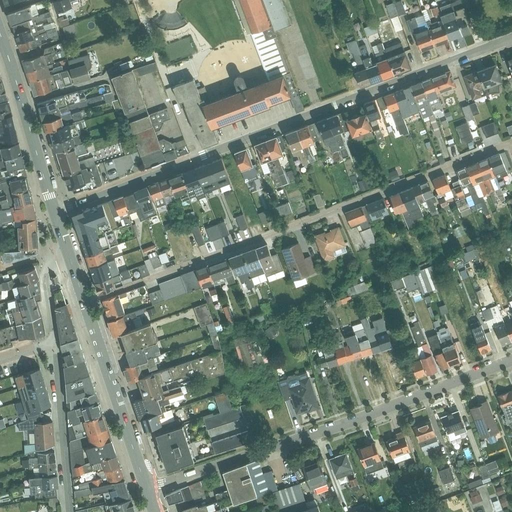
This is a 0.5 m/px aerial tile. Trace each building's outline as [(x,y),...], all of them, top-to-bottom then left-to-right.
[(54,14),(70,8),(67,0),(55,0),(50,2),(54,14)] [(281,0),(240,0),(251,31),(272,24),(274,30),(290,24),(281,0)] [(399,0),(384,5),(388,18),(404,12),(400,0),(399,0)] [(460,0),(456,0),(438,7),(440,13),(462,5),(460,0)] [(436,5),(429,7),(432,16),(439,14),(436,5)] [(5,13),(9,26),(27,20),(24,8),(5,13)] [(460,36),(470,31),(462,12),(451,17),(460,36)] [(414,17),(418,26),(425,23),(421,14),(414,17)] [(394,31),(401,29),(396,16),(390,18),(394,31)] [(460,36),(451,17),(439,22),(447,41),(460,36)] [(70,28),(65,19),(60,22),(65,31),(70,28)] [(11,34),(30,28),(27,20),(9,26),(11,34)] [(433,47),(447,41),(439,22),(425,27),(433,47)] [(364,28),(366,36),(377,33),(375,25),(364,28)] [(433,47),(425,27),(411,33),(419,53),(433,47)] [(11,34),(14,44),(33,38),(30,28),(11,34)] [(17,53),(36,48),(33,38),(14,44),(17,53)] [(277,53),(274,39),(258,42),(259,47),(258,47),(259,52),(270,50),(271,54),(277,53)] [(392,75),(408,70),(402,53),(386,59),(392,75)] [(23,72),(45,65),(41,55),(19,61),(23,72)] [(72,85),(90,79),(83,56),(65,62),(72,85)] [(392,75),(386,59),(374,63),(380,80),(392,75)] [(136,75),(157,69),(155,61),(133,67),(136,75)] [(369,83),(380,80),(374,63),(363,67),(369,83)] [(483,89),(501,83),(494,64),(477,71),(483,89)] [(23,72),(26,82),(48,76),(45,65),(23,72)] [(134,67),(112,73),(123,112),(145,106),(134,67)] [(369,83),(363,67),(350,72),(356,88),(369,83)] [(67,70),(60,70),(60,68),(53,68),(54,78),(64,77),(64,82),(68,82),(67,70)] [(435,94),(455,87),(449,71),(429,78),(435,94)] [(483,89),(477,71),(462,76),(469,94),(483,89)] [(210,128),(288,98),(279,75),(200,105),(190,79),(170,87),(176,102),(179,101),(192,134),(194,133),(199,148),(215,142),(210,128)] [(31,97),(53,90),(48,76),(26,82),(31,97)] [(435,94),(429,78),(420,81),(425,98),(435,94)] [(413,102),(425,98),(420,81),(407,85),(413,102)] [(398,109),(407,105),(400,89),(391,93),(398,109)] [(398,109),(391,93),(381,98),(388,113),(398,109)] [(453,97),(445,98),(446,107),(455,105),(453,97)] [(37,114),(55,109),(53,100),(34,105),(37,114)] [(367,122),(379,116),(372,100),(360,105),(367,122)] [(0,119),(12,116),(8,101),(0,102),(0,119)] [(461,106),(464,120),(472,118),(469,104),(461,106)] [(37,114),(39,123),(58,118),(55,109),(37,114)] [(84,117),(82,109),(71,111),(73,119),(84,117)] [(350,137),(368,130),(362,114),(343,121),(350,137)] [(144,169),(164,162),(146,115),(126,123),(144,169)] [(330,135),(341,132),(335,115),(324,119),(330,135)] [(0,130),(1,132),(15,128),(12,116),(0,119),(0,130)] [(383,117),(377,119),(382,137),(388,135),(383,117)] [(45,132),(60,127),(58,118),(39,123),(42,133),(45,132)] [(330,135),(324,119),(314,123),(319,139),(330,135)] [(466,121),(455,125),(462,144),(473,140),(466,121)] [(485,137),(497,133),(493,121),(481,125),(485,137)] [(45,132),(49,144),(76,135),(73,123),(60,127),(45,132)] [(299,148),(311,144),(304,127),(293,132),(299,148)] [(0,145),(18,141),(15,128),(1,132),(0,130),(0,145)] [(299,148),(293,132),(282,136),(289,153),(299,148)] [(70,149),(80,146),(76,135),(49,144),(52,155),(70,149)] [(270,160),(280,156),(273,138),(263,142),(270,160)] [(270,160),(263,142),(252,146),(259,164),(270,160)] [(0,161),(21,155),(19,144),(0,149),(0,161)] [(83,169),(70,149),(52,155),(64,175),(83,169)] [(237,173),(251,168),(244,149),(230,154),(237,173)] [(108,180),(136,171),(129,153),(102,162),(108,180)] [(494,175),(504,171),(497,154),(486,158),(494,175)] [(7,168),(7,170),(24,167),(21,155),(0,161),(0,167),(1,169),(7,168)] [(494,175),(486,158),(476,163),(483,180),(494,175)] [(473,184),(483,180),(476,163),(465,168),(473,184)] [(83,169),(64,175),(67,187),(71,185),(73,190),(75,192),(79,192),(81,191),(83,188),(82,184),(85,183),(88,190),(103,184),(97,165),(83,169)] [(0,183),(27,177),(24,167),(7,170),(0,171),(0,183)] [(473,184),(465,168),(455,172),(463,189),(473,184)] [(171,196),(184,191),(178,175),(165,180),(171,196)] [(437,196),(450,191),(444,176),(431,181),(437,196)] [(6,196),(30,189),(27,177),(0,183),(0,190),(4,189),(6,196)] [(356,181),(360,191),(368,188),(364,178),(356,181)] [(171,196),(165,180),(156,183),(162,199),(171,196)] [(457,197),(463,194),(457,180),(451,183),(457,197)] [(424,201),(432,197),(425,182),(417,185),(424,201)] [(154,202),(162,199),(156,183),(148,187),(154,202)] [(424,201),(417,185),(408,189),(415,205),(424,201)] [(145,220),(158,216),(147,188),(135,192),(145,220)] [(16,205),(16,207),(33,203),(30,189),(6,196),(0,197),(0,203),(8,201),(9,206),(16,205)] [(404,209),(415,205),(408,189),(397,193),(404,209)] [(145,220),(135,192),(124,196),(130,215),(137,212),(141,222),(145,220)] [(404,209),(397,193),(385,198),(392,215),(404,209)] [(133,224),(130,215),(124,196),(108,202),(116,221),(120,219),(123,228),(133,224)] [(371,220),(387,214),(382,200),(365,206),(371,220)] [(72,215),(86,256),(117,245),(111,230),(117,228),(116,221),(108,202),(83,212),(83,211),(72,215)] [(23,222),(35,219),(36,219),(33,203),(16,207),(0,211),(0,225),(23,220),(23,222)] [(274,220),(291,215),(287,203),(270,208),(274,220)] [(350,228),(366,221),(360,208),(344,215),(350,228)] [(271,220),(267,209),(257,212),(261,223),(271,220)] [(235,215),(238,228),(246,226),(243,213),(235,215)] [(18,227),(18,237),(37,237),(36,223),(35,219),(23,222),(24,226),(18,227)] [(205,226),(208,239),(227,235),(224,221),(205,226)] [(197,224),(190,227),(197,245),(204,242),(197,224)] [(364,245),(374,243),(371,227),(361,229),(364,245)] [(313,237),(322,262),(333,258),(331,252),(345,247),(337,228),(313,237)] [(5,265),(37,256),(37,248),(38,247),(37,237),(18,237),(19,249),(20,249),(20,252),(0,253),(5,265)] [(90,268),(108,261),(106,256),(127,248),(125,242),(117,245),(86,256),(90,268)] [(280,250),(291,281),(316,273),(310,256),(302,258),(297,244),(280,250)] [(263,274),(275,269),(266,245),(254,249),(263,274)] [(472,247),(460,253),(465,262),(476,256),(472,247)] [(263,274),(254,249),(240,254),(249,279),(263,274)] [(139,275),(159,269),(154,252),(148,254),(149,259),(143,260),(145,265),(137,267),(139,275)] [(157,255),(161,265),(169,261),(165,252),(157,255)] [(233,284),(249,279),(240,254),(225,260),(233,284)] [(233,284),(225,260),(205,267),(210,282),(224,277),(228,286),(233,284)] [(418,288),(420,293),(437,288),(430,266),(401,275),(406,292),(418,288)] [(211,285),(210,282),(205,267),(193,271),(199,289),(211,285)] [(458,270),(461,279),(468,277),(465,268),(458,270)] [(0,292),(12,288),(39,280),(35,269),(12,275),(13,279),(2,283),(2,284),(0,284),(0,292)] [(100,294),(133,282),(129,271),(95,283),(100,294)] [(393,290),(404,286),(400,276),(389,280),(393,290)] [(16,300),(40,292),(39,280),(12,288),(16,300)] [(349,296),(368,290),(365,281),(346,287),(349,296)] [(208,288),(212,301),(218,300),(214,287),(208,288)] [(56,306),(66,303),(61,290),(54,293),(56,306)] [(8,316),(38,306),(37,301),(41,300),(40,292),(16,300),(8,302),(8,309),(6,310),(8,316)] [(106,320),(123,314),(116,296),(99,302),(106,320)] [(56,306),(61,345),(78,339),(66,303),(56,306)] [(199,327),(207,325),(209,335),(215,333),(207,303),(193,306),(199,327)] [(444,304),(438,305),(440,313),(446,311),(444,304)] [(222,308),(227,319),(232,317),(226,305),(222,308)] [(482,309),(485,324),(501,321),(498,305),(482,309)] [(8,316),(11,326),(41,316),(38,306),(8,316)] [(12,341),(45,335),(41,316),(11,326),(0,329),(0,350),(13,347),(12,341)] [(116,336),(131,330),(126,316),(105,323),(110,338),(116,336)] [(409,325),(422,355),(430,351),(417,321),(409,325)] [(511,341),(511,321),(503,324),(509,343),(511,341)] [(499,346),(509,343),(503,324),(492,328),(499,346)] [(116,336),(123,354),(154,343),(147,325),(131,330),(116,336)] [(263,332),(268,338),(276,332),(271,326),(263,332)] [(379,352),(391,348),(384,328),(372,332),(379,352)] [(379,352),(372,332),(364,334),(370,355),(379,352)] [(361,358),(370,355),(364,334),(355,337),(361,358)] [(480,355),(490,351),(483,334),(473,338),(480,355)] [(361,358),(355,337),(344,340),(350,361),(361,358)] [(64,367),(85,360),(78,339),(61,345),(64,367)] [(236,345),(242,366),(256,361),(250,340),(236,345)] [(337,365),(350,361),(344,340),(330,345),(337,365)] [(150,359),(159,357),(154,343),(123,354),(127,368),(150,359)] [(448,367),(459,363),(452,343),(441,348),(448,367)] [(337,365),(330,345),(316,349),(322,370),(337,365)] [(448,367),(441,348),(432,351),(439,370),(448,367)] [(425,376),(436,371),(430,355),(418,359),(425,376)] [(156,373),(150,359),(127,368),(121,370),(126,384),(132,382),(156,373)] [(425,376),(418,359),(408,363),(414,380),(425,376)] [(64,367),(66,383),(90,375),(85,360),(64,367)] [(19,389),(44,381),(40,369),(23,374),(23,375),(15,377),(19,389)] [(156,373),(132,382),(139,401),(163,393),(156,373)] [(67,402),(96,393),(90,375),(66,383),(67,402)] [(297,416),(318,409),(307,378),(286,385),(297,416)] [(19,389),(23,401),(47,393),(44,381),(19,389)] [(506,420),(511,418),(511,389),(497,395),(506,420)] [(202,415),(206,430),(243,419),(239,406),(231,409),(225,390),(213,394),(218,411),(202,415)] [(42,406),(50,403),(47,393),(23,401),(28,420),(42,417),(39,410),(42,408),(42,406)] [(67,402),(68,411),(99,402),(96,393),(67,402)] [(167,405),(163,393),(139,401),(130,404),(137,422),(165,413),(163,407),(167,405)] [(480,438),(498,431),(486,400),(468,406),(480,438)] [(88,421),(103,416),(99,402),(68,411),(69,427),(78,424),(88,421)] [(447,437),(465,430),(458,409),(439,416),(447,437)] [(165,413),(137,422),(141,434),(173,423),(169,411),(165,413)] [(69,427),(69,442),(107,430),(103,416),(88,421),(86,416),(78,419),(78,424),(69,427)] [(42,450),(54,446),(52,423),(42,423),(42,417),(28,420),(18,424),(19,430),(34,430),(36,444),(24,445),(25,454),(42,450)] [(420,446),(436,440),(428,420),(412,427),(420,446)] [(164,473),(191,464),(178,428),(151,438),(164,473)] [(92,446),(111,440),(107,430),(69,442),(70,453),(83,449),(82,444),(90,441),(92,446)] [(211,441),(213,452),(245,446),(244,438),(248,437),(246,431),(219,436),(220,439),(211,441)] [(391,457),(409,451),(402,432),(384,439),(391,457)] [(91,463),(116,455),(111,440),(92,446),(86,448),(91,463)] [(364,473),(382,466),(373,442),(355,448),(364,473)] [(22,470),(30,469),(29,464),(56,462),(54,446),(42,450),(42,453),(38,453),(38,458),(29,459),(29,461),(22,462),(22,470)] [(72,469),(85,465),(83,449),(70,453),(72,469)] [(335,479),(353,472),(345,452),(328,459),(335,479)] [(104,470),(120,467),(116,455),(91,463),(85,465),(72,469),(72,478),(95,470),(96,469),(103,467),(104,470)] [(40,478),(57,476),(56,462),(29,464),(30,469),(39,468),(40,478)] [(480,477),(498,474),(497,462),(479,464),(480,477)] [(310,491),(325,485),(317,464),(302,470),(310,491)] [(80,490),(104,485),(103,483),(123,479),(120,467),(104,470),(99,471),(101,477),(97,478),(97,479),(79,485),(80,490)] [(441,484),(453,481),(449,467),(438,470),(441,484)] [(56,488),(58,487),(57,476),(40,478),(30,479),(31,495),(35,494),(35,498),(57,496),(56,488)] [(469,488),(490,483),(489,477),(467,482),(469,488)] [(349,479),(352,490),(357,489),(354,478),(349,479)] [(106,503),(130,498),(124,481),(104,485),(80,490),(75,492),(75,498),(92,495),(103,492),(106,503)] [(275,511),(283,511),(306,505),(299,483),(269,493),(275,511)] [(502,486),(495,487),(496,494),(503,493),(502,486)] [(468,493),(472,504),(481,501),(477,489),(468,493)] [(200,511),(207,510),(201,494),(175,503),(178,511),(200,511)] [(57,499),(48,500),(49,508),(52,508),(52,511),(56,511),(56,505),(58,505),(57,499)] [(105,505),(106,511),(134,511),(131,500),(105,505)] [(498,500),(490,502),(492,511),(493,511),(501,510),(498,500)]
